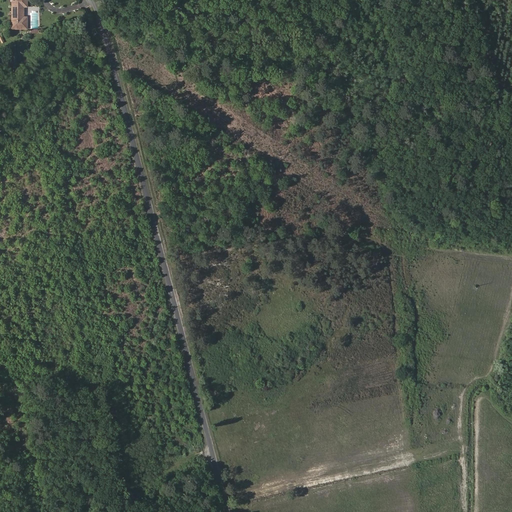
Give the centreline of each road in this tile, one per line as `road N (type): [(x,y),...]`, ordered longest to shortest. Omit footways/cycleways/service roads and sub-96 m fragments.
road 1 (residential): [(91,0),(227,511)]
road 2 (track): [(210,444),(23,511)]
